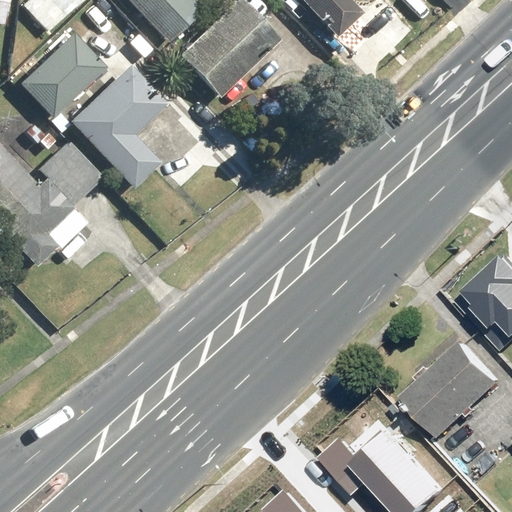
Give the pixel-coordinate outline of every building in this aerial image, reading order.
[(42,35),(78,0),(20,0),(13,7),(42,35)] [(189,0),(124,0),(161,43),(199,10),(189,0)] [(235,0),(176,58),(216,100),(276,42),(235,0)] [(317,24),(336,40),(362,11),(348,0),(293,0),(303,10),(303,11),(314,21),(317,24)] [(48,119),(101,69),(67,34),(14,84),(48,119)] [(93,96),(66,121),(130,189),(157,164),(129,134),(163,104),(129,67),(95,98),(93,96)] [(65,146),(42,167),(73,201),(96,179),(65,146)] [(76,230),(0,152),(0,231),(36,269),(76,230)] [(511,257),(510,254),(471,289),(510,333),(511,331),(511,257)] [(465,336),(405,390),(448,437),(508,383),(465,336)] [(422,511),(450,486),(395,428),(369,453),(350,433),(323,458),(359,496),(378,478),(410,511),(422,511)] [(266,511),(317,511),(290,483),(263,508),(266,511)]
